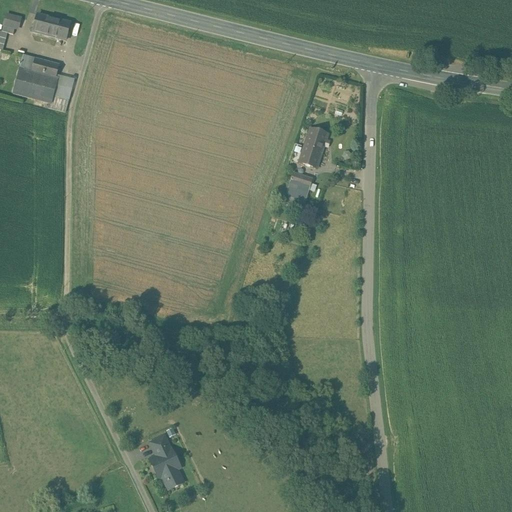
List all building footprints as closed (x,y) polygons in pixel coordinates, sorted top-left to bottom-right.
[(17,18),(6,15),(3,27),(14,30),(17,18)] [(53,20),(37,15),(32,33),(48,37),(53,20)] [(69,24),(53,20),(48,37),(65,41),(69,24)] [(14,30),(3,27),(1,32),(7,34),(13,35),(14,30)] [(34,60),(23,57),(19,70),(31,73),(34,60)] [(58,67),(34,60),(31,73),(55,79),(58,67)] [(55,79),(31,73),(19,70),(13,95),(50,105),(57,80),(55,79)] [(327,135),(310,130),(302,154),(319,159),(327,135)] [(319,159),(302,154),(299,164),(316,169),(319,159)] [(312,180),(292,174),(285,196),(305,202),(312,180)] [(294,226),(282,222),(278,221),(275,230),(279,231),(280,231),(277,238),(289,242),(294,226)] [(180,469),(171,450),(170,450),(164,437),(150,444),(156,457),(149,461),(158,479),(164,476),(167,481),(166,486),(168,491),(183,484),(176,470),(180,469)]
